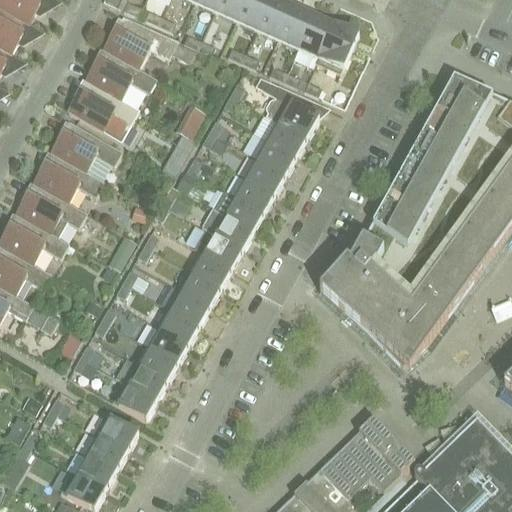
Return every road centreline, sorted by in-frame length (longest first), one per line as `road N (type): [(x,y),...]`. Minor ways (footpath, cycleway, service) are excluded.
road 1 (residential): [(156,511),(424,24)]
road 2 (residential): [(0,166),(93,0)]
